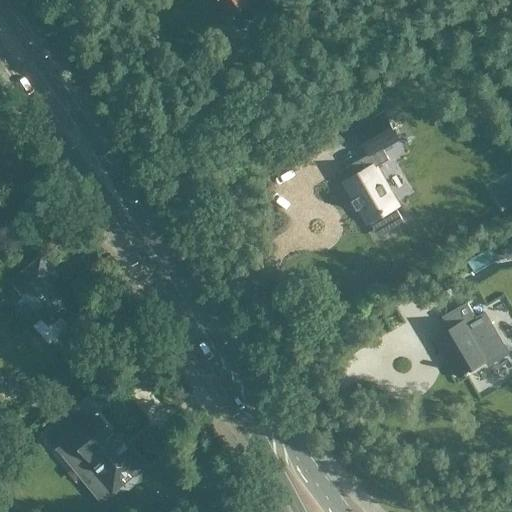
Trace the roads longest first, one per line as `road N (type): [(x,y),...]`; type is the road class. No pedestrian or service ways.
road 1 (primary): [(265,430),(108,182),(0,30)]
road 2 (unknown): [(0,436),(181,297)]
